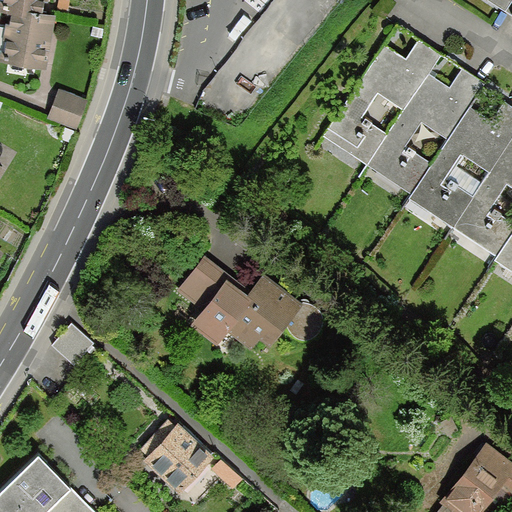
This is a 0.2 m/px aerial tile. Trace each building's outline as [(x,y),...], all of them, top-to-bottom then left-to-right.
[(3,59),(47,66),(56,13),(48,12),(49,0),(1,0),(0,9),(11,11),(3,59)] [(261,89),(317,0),(271,0),(214,92),(240,109),(255,85),(261,89)] [(511,0),(488,0),(511,14),(511,0)] [(430,72),(444,52),(421,37),(408,57),(387,43),(326,134),(370,163),(390,133),(363,115),(380,90),(407,108),(430,72)] [(470,106),(487,81),(464,67),(451,86),(430,72),(407,108),(390,133),(370,163),(413,192),(433,162),(407,145),(424,120),(450,137),(470,106)] [(90,98),(61,88),(51,116),(80,128),(90,98)] [(0,260),(5,252),(0,249),(0,179),(8,164),(0,159),(0,112),(5,100),(0,98),(0,260)] [(511,141),(511,104),(506,101),(493,121),(470,106),(450,137),(433,162),(413,192),(411,196),(456,226),(475,196),(449,179),(465,155),(491,172),(511,141)] [(511,141),(491,172),(475,196),(456,226),(500,254),(511,235),(511,219),(493,207),(510,182),(511,183),(511,141)] [(511,235),(500,254),(498,257),(511,266),(511,235)] [(203,308),(192,322),(217,341),(227,328),(250,346),(259,335),(271,344),(301,306),(261,276),(248,292),(203,257),(178,289),(203,308)] [(95,343),(71,323),(53,344),(76,365),(95,343)] [(503,398),(488,386),(473,407),(488,418),(503,398)] [(211,456),(177,424),(145,457),(179,489),(211,456)] [(511,460),(486,440),(442,498),(461,511),(469,511),(498,475),(511,485),(511,460)] [(98,511),(40,452),(0,491),(0,511),(45,511),(98,511)] [(454,511),(441,501),(432,511),(454,511)]
